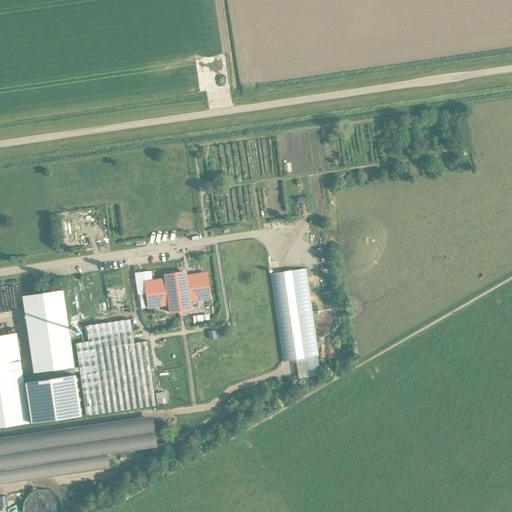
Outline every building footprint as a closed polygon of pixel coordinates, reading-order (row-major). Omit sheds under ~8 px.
[(318,358),(306,269),(282,272),(294,361),(295,361),(318,358)] [(209,299),(206,273),(186,276),(185,272),(164,275),(165,279),(145,282),(148,307),(168,305),(170,312),(190,309),(189,302),(209,299)] [(111,283),(66,290),(70,323),(116,317),(111,283)] [(73,366),(62,290),(22,296),(33,372),(73,366)] [(85,326),(87,342),(75,344),(85,415),(156,406),(146,341),(134,343),(130,320),(85,326)] [(215,331),(208,332),(209,340),(216,338),(215,331)] [(0,335),(0,427),(28,423),(17,344),(15,334),(0,335)] [(320,375),(318,358),(295,361),(297,378),(320,375)] [(23,383),(30,424),(80,416),(74,375),(23,383)] [(202,411),(207,422),(218,417),(212,405),(202,411)] [(119,452),(161,433),(150,410),(108,429),(119,452)] [(93,431),(59,447),(64,459),(74,455),(77,463),(68,468),(74,481),(111,463),(103,447),(101,447),(93,431)] [(50,440),(15,456),(21,469),(42,460),(48,472),(58,467),(51,453),(55,451),(50,440)] [(37,470),(38,478),(45,477),(44,470),(37,470)]
